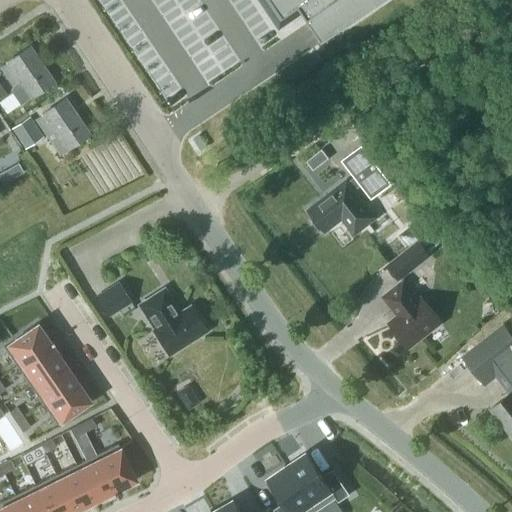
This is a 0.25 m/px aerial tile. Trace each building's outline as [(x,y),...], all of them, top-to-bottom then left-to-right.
[(269,0),(284,23),(301,11),(322,43),(385,0),(269,0)] [(20,105),(31,97),(31,98),(54,82),(29,47),(7,62),(8,63),(0,68),(12,85),(10,90),(20,105)] [(60,154),(89,134),(65,99),(43,114),(43,115),(36,120),(60,154)] [(43,137),(29,116),(11,128),(25,149),(43,137)] [(356,191),(362,187),(371,199),(392,182),(362,143),(341,160),(354,178),(348,182),(347,180),(308,210),(315,219),(313,221),(320,230),(322,228),(325,231),(342,218),(354,233),(375,217),(356,191)] [(17,162),(7,168),(12,178),(23,172),(17,162)] [(408,246),(430,229),(421,218),(399,235),(408,246)] [(432,230),(420,240),(418,238),(385,265),(398,281),(431,255),(429,252),(441,241),(432,230)] [(132,302),(118,280),(94,296),(108,317),(132,302)] [(398,338),(402,340),(402,339),(408,346),(441,320),(422,297),(418,300),(403,281),(384,296),(399,315),(389,323),(395,330),(394,330),(396,334),(398,338)] [(179,313),(163,289),(139,305),(154,329),(153,330),(169,354),(206,330),(191,306),(179,313)] [(3,347),(17,366),(52,342),(52,340),(49,342),(36,324),(3,347)] [(511,334),(504,325),(463,357),(485,384),(497,375),(511,392),(492,407),(511,432),(511,334)] [(53,343),(52,342),(17,366),(30,385),(63,362),(51,345),(53,343)] [(76,381),(63,362),(30,385),(42,404),(76,381)] [(76,381),(42,404),(56,423),(89,400),(76,381)] [(9,412),(16,422),(23,417),(16,407),(9,412)] [(4,415),(0,417),(0,426),(3,430),(10,425),(4,415)] [(30,427),(23,417),(16,422),(22,432),(30,427)] [(91,418),(80,423),(84,431),(95,426),(91,418)] [(80,423),(70,429),(74,437),(84,431),(80,423)] [(50,439),(40,444),(44,452),(55,447),(50,439)] [(40,444),(29,450),(33,458),(44,452),(40,444)] [(117,444),(96,454),(114,491),(135,480),(117,444)] [(306,450),(286,464),(314,505),(332,492),(336,498),(347,490),(333,469),(323,476),(306,450)] [(96,454),(76,464),(94,501),(114,491),(96,454)] [(10,460),(0,464),(0,466),(3,473),(14,468),(10,460)] [(76,464),(55,474),(73,511),(94,501),(76,464)] [(286,464),(266,477),(283,503),(273,509),(275,511),(302,511),(314,505),(286,464)] [(55,474),(35,484),(48,511),(70,511),(73,511),(55,474)] [(48,511),(35,484),(14,494),(22,511),(48,511)] [(22,511),(14,494),(0,501),(0,511),(22,511)] [(241,511),(233,498),(213,510),(214,511),(241,511)]
